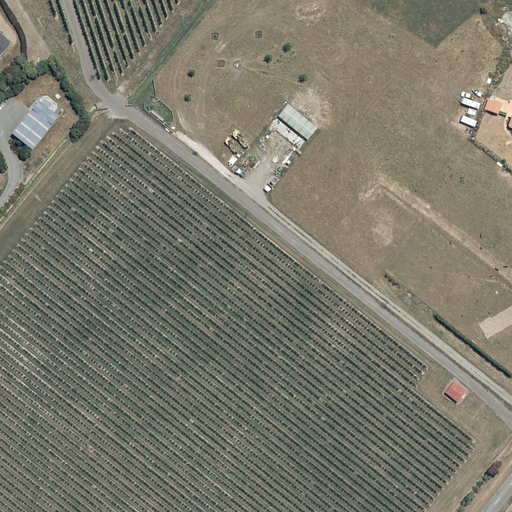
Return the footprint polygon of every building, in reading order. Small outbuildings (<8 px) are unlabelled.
[(0,56),(2,58),(13,40),(0,31),(0,56)] [(511,97),(507,100),(492,93),(485,108),(507,119),(511,107),(511,106),(511,123),(510,128),(511,128),(511,97)] [(55,104),(44,97),(15,134),(34,149),(63,113),(54,106),(55,104)] [(485,101),(478,99),(473,114),(479,116),(485,101)] [(456,381),(446,392),(459,404),(470,393),(456,381)]
